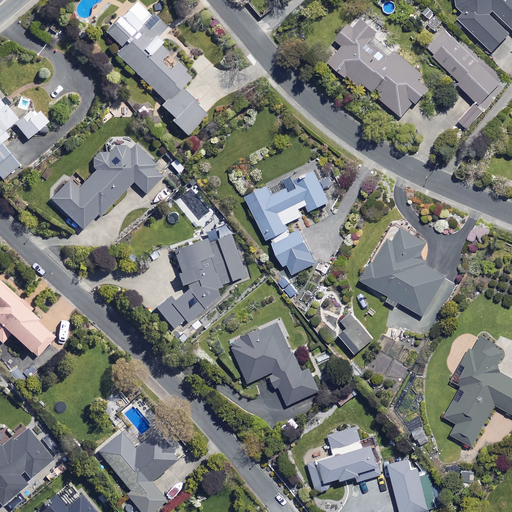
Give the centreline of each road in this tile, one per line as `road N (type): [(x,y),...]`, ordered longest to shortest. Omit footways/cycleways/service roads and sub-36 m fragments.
road 1 (residential): [(0,218),(217,437),(275,511)]
road 2 (residential): [(511,212),(354,136),(221,0)]
